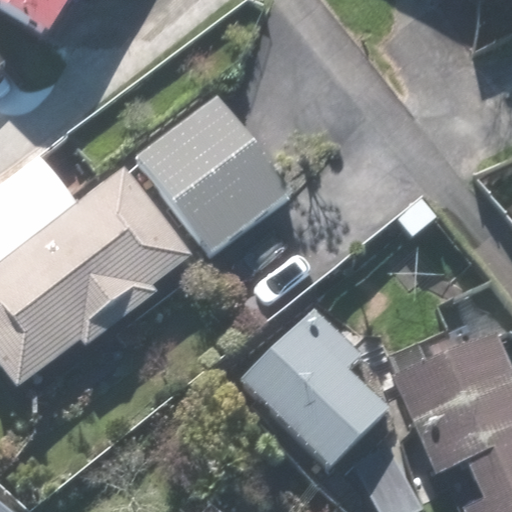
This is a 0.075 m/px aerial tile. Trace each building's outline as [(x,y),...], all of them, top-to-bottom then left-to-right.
[(0,0),(0,30),(41,55),(74,0),(0,0)] [(288,208),(212,105),(128,166),(203,270),(288,208)] [(117,179),(0,268),(0,386),(13,403),(76,355),(81,362),(154,307),(148,300),(187,270),(117,179)] [(312,317),(231,392),(321,488),(385,428),(343,383),(360,368),(312,317)] [(385,385),(428,492),(440,487),(450,511),(511,511),(511,393),(492,342),(398,379),(398,380),(385,385)]
